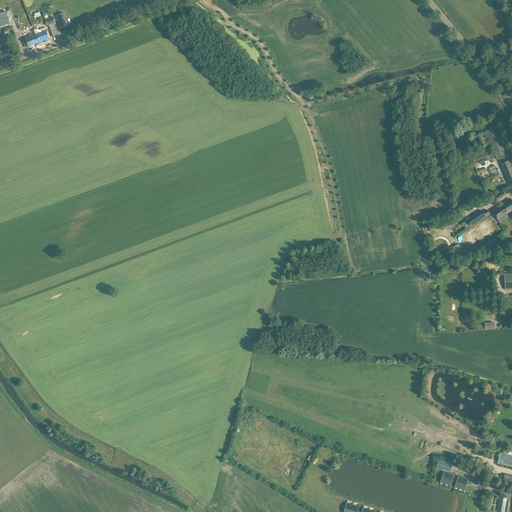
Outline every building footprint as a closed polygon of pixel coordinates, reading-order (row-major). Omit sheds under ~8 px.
[(0,26),(10,23),(5,11),(0,12),(0,26)] [(57,16),(61,27),(68,25),(64,13),(57,16)] [(47,25),(55,23),(53,17),(45,20),(47,25)] [(25,47),(41,41),(49,38),(44,26),(37,29),(33,31),(35,35),(22,39),(25,47)] [(506,155),(494,127),(490,129),(484,132),(496,159),(501,157),(506,155)] [(486,159),(491,158),(488,151),(474,156),(474,157),(473,157),(472,157),(465,160),(467,166),(486,159)] [(504,163),(501,164),(511,186),(511,185),(511,169),(508,161),(504,163)] [(492,176),(498,174),(494,165),(488,168),(492,176)] [(497,200),(505,195),(503,192),(495,197),(497,200)] [(506,214),(511,210),(511,200),(511,199),(494,210),(492,211),(500,223),(502,222),(509,217),(506,214)] [(445,213),(453,211),(451,206),(437,210),(438,215),(445,213)] [(482,210),(469,218),(467,220),(471,226),(473,224),(489,214),(487,210),(485,211),(483,212),(482,210)] [(462,249),(456,253),(459,257),(465,253),(462,249)] [(511,455),(500,453),(498,463),(511,466),(511,455)] [(311,454),(308,459),(315,464),(319,459),(311,454)] [(438,460),(436,468),(451,472),(452,464),(438,460)] [(484,468),(490,473),(493,469),(487,464),(484,468)] [(450,485),(453,477),(454,477),(454,476),(453,476),(453,475),(444,472),(441,482),(450,485)] [(487,477),(482,474),(481,474),(480,476),(478,480),(483,483),(487,477)] [(465,490),(467,482),(468,482),(468,481),(468,480),(458,477),(455,487),(465,490)] [(499,490),(501,486),(491,482),(489,486),(499,490)] [(499,497),(497,511),(504,511),(507,498),(499,497)] [(347,503),(344,511),(356,511),(357,511),(357,510),(359,506),(347,503)]
